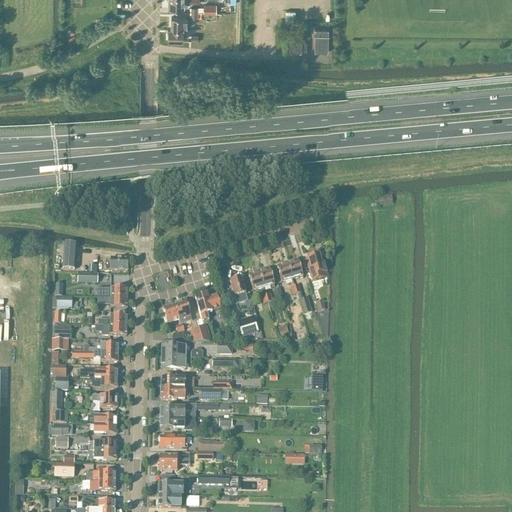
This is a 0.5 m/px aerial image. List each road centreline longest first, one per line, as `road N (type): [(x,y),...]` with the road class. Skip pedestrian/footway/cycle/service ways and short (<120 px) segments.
road 1 (motorway): [(0,172),(511,124)]
road 2 (motorway): [(511,102),(0,146)]
road 3 (residential): [(142,273),(146,8)]
road 4 (residential): [(136,511),(142,273)]
road 5 (residential): [(142,273),(314,222)]
